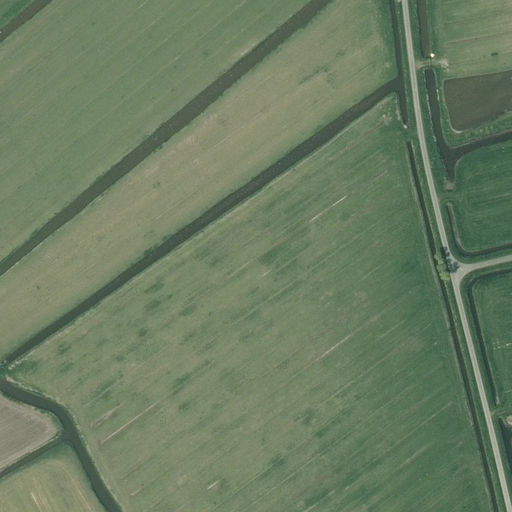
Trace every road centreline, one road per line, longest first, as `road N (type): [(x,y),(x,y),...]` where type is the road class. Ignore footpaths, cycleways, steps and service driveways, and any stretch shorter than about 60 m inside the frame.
road 1 (unclassified): [(451,272),(417,116),(404,0)]
road 2 (unclassified): [(509,511),(451,272)]
